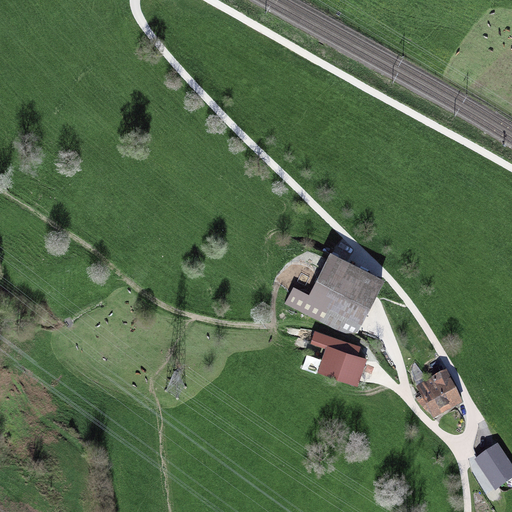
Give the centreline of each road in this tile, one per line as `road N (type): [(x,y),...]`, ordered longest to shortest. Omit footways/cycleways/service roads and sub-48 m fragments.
road 1 (track): [(462,440),(471,412),(418,315),(189,77),(145,27),(136,0)]
road 2 (track): [(0,188),(166,305),(225,320),(305,322),(356,340),(429,421),(462,440)]
road 3 (track): [(210,0),(511,168)]
